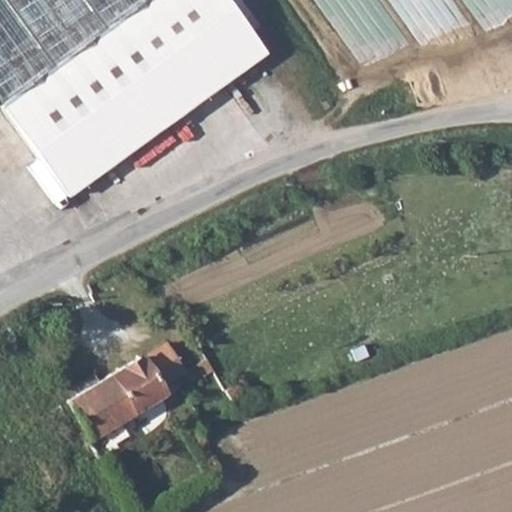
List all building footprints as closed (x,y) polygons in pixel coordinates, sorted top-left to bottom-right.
[(0,0),(0,128),(6,137),(205,4),(209,0),(0,0)] [(205,4),(6,137),(66,226),(266,94),(205,4)] [(137,366),(154,395),(181,379),(163,350),(137,366)] [(89,440),(158,402),(154,395),(137,366),(135,364),(66,404),(89,440)] [(237,405),(250,398),(241,382),(228,389),(237,405)] [(28,426),(0,384),(0,490),(31,470),(39,481),(46,477),(52,486),(76,472),(65,454),(74,448),(68,438),(76,433),(59,408),(28,426)]
